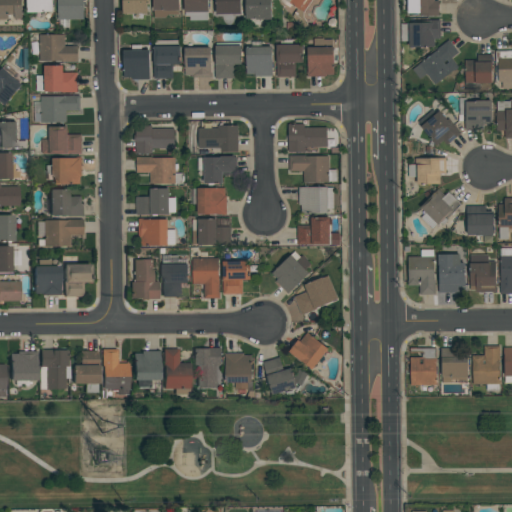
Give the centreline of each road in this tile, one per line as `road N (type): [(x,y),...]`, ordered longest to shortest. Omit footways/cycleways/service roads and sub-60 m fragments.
road 1 (secondary): [(392,511),(388,158)]
road 2 (residential): [(104,0),(112,325)]
road 3 (residential): [(108,109),(387,107)]
road 4 (secondary): [(356,0),(360,265)]
road 5 (residential): [(0,327),(264,327)]
road 6 (secondary): [(357,321),(362,508)]
road 7 (residential): [(357,321),(511,320)]
